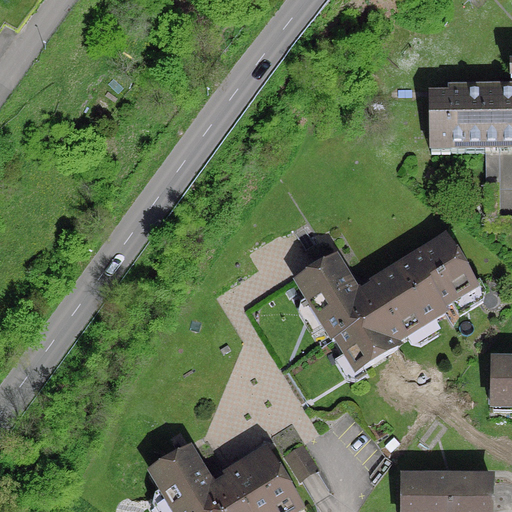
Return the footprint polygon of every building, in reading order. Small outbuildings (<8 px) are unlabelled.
[(14,33),(37,0),(17,0),(1,24),(14,33)] [(511,147),(511,96),(427,98),(428,149),(511,147)] [(458,300),(457,298),(471,289),(443,244),(370,288),(372,292),(356,301),(333,263),(295,286),(313,315),(315,314),(323,327),(321,329),(330,343),(333,341),(348,366),(354,363),(359,372),(395,350),(392,346),(443,315),(440,311),(458,300)] [(228,352),(225,347),(217,351),(220,356),(228,352)] [(490,409),(511,409),(511,366),(491,366),(490,409)] [(296,511),(262,456),(225,479),(227,483),(210,493),(187,454),(149,477),(167,507),(169,505),(173,511),(296,511)] [(400,482),(399,511),(488,511),(489,483),(400,482)]
